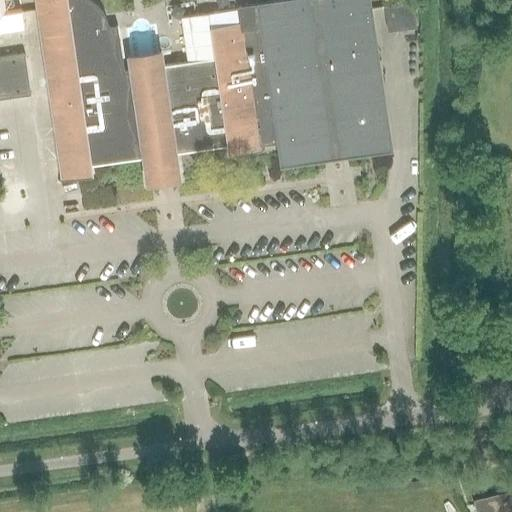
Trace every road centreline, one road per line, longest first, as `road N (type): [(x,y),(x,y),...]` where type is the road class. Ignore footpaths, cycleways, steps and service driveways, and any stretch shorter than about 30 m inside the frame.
road 1 (residential): [(0,471),(511,403)]
road 2 (unknown): [(66,256),(43,125)]
